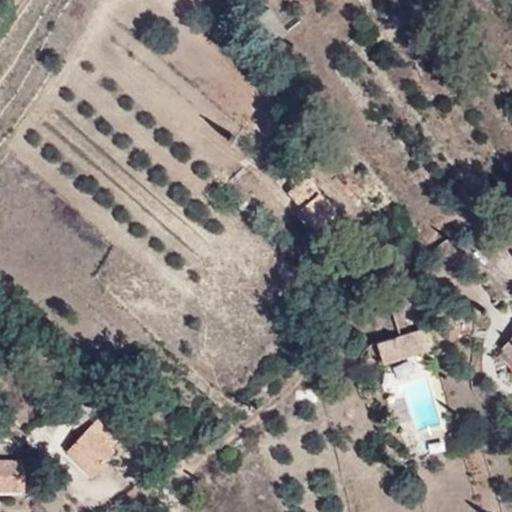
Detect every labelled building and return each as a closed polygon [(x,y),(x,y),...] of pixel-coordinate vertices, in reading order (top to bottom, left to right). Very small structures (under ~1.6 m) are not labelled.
[(310,175),(297,159),(282,169),(295,186),(310,175)] [(350,222),(310,175),(295,186),(301,193),(292,200),(325,241),(350,222)] [(428,325),(394,334),(400,358),(434,349),(428,325)] [(400,358),(394,334),(375,339),(382,363),(400,358)] [(511,336),(503,347),(511,355),(511,336)] [(97,419),(68,450),(95,474),(115,452),(112,449),(121,440),(97,419)] [(0,489),(25,489),(23,458),(0,457),(0,489)]
